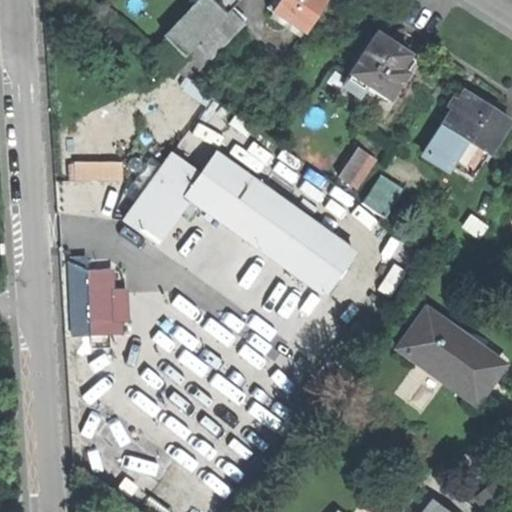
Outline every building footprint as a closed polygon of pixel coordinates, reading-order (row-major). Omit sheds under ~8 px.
[(273,0),(267,10),(272,14),(280,0),(273,0)] [(324,3),(318,0),(280,0),(272,14),(273,15),(274,14),(305,35),(326,3),(324,3)] [(172,45),(185,59),(229,13),(238,3),(211,1),(172,45)] [(189,80),(241,25),(229,13),(185,59),(174,70),(189,80)] [(357,98),(364,87),(388,103),(405,77),(399,73),(408,59),(388,46),(376,37),(349,77),(350,78),(344,89),(357,98)] [(156,57),(174,70),(185,59),(172,45),(168,42),(156,57)] [(485,109),(465,95),(423,159),(445,173),(450,167),(471,182),(508,125),(485,109)] [(356,190),(376,161),(360,150),(340,178),(356,190)] [(324,299),(355,255),(217,155),(201,177),(172,156),(124,222),(154,243),(185,199),(324,299)] [(76,161),(76,181),(125,180),(124,160),(76,161)] [(382,219),(402,192),(380,178),(362,205),(382,219)] [(472,217),(463,229),(478,240),(487,228),(472,217)] [(110,272),(87,273),(90,323),(114,321),(112,291),(110,272)] [(125,290),(112,291),(114,321),(127,320),(125,290)] [(435,369),(479,400),(504,365),(470,341),(426,310),(398,349),(432,373),(435,369)] [(74,421),(76,456),(103,454),(101,420),(74,421)] [(478,503),(485,511),(494,511),(509,500),(498,486),(478,503)] [(478,511),(456,494),(442,511),(443,511),(478,511)] [(443,511),(442,511),(430,501),(421,511),(443,511)]
